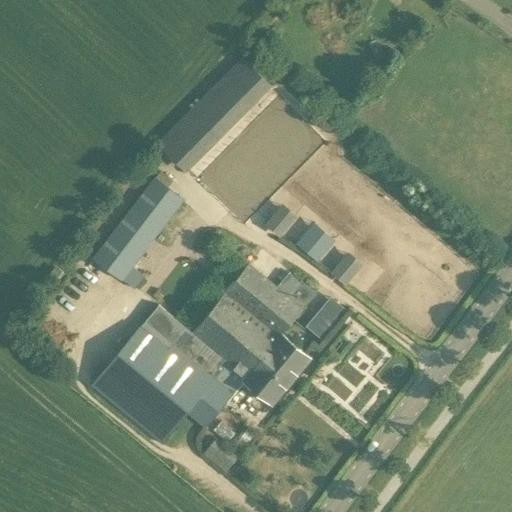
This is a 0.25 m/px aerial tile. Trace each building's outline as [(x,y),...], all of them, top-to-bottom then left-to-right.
[(192,159),(269,83),(242,56),(166,133),(192,159)] [(150,169),(143,179),(149,183),(92,256),(122,280),(183,201),(157,181),(161,176),(150,169)] [(281,236),(299,214),(283,202),(266,223),(281,236)] [(317,220),(298,241),(319,260),(338,238),(317,220)] [(348,284),(364,263),(349,250),(332,272),(348,284)] [(145,319),(91,386),(161,445),(187,414),(204,429),(233,394),(232,393),(244,380),(273,404),(311,356),(282,333),(303,309),(317,293),(301,279),(288,295),(249,262),(192,331),(186,326),(159,303),(145,319)] [(333,324),(346,308),(332,296),(319,313),(333,324)] [(211,442),(203,452),(227,470),(235,460),(211,442)]
